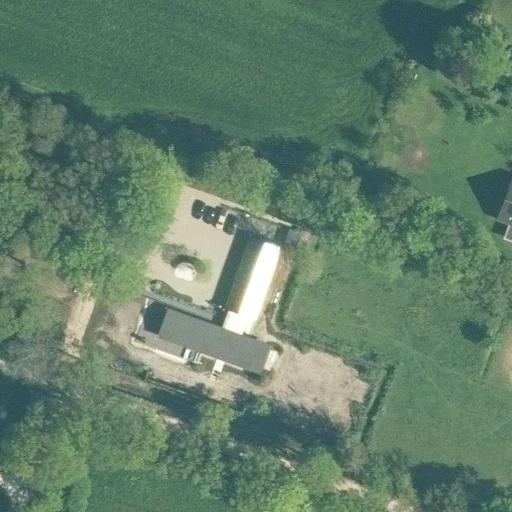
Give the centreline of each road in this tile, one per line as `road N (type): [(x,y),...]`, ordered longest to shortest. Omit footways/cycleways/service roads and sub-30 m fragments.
road 1 (track): [(18,511),(59,406),(77,398),(408,511)]
road 2 (track): [(108,244),(53,385)]
